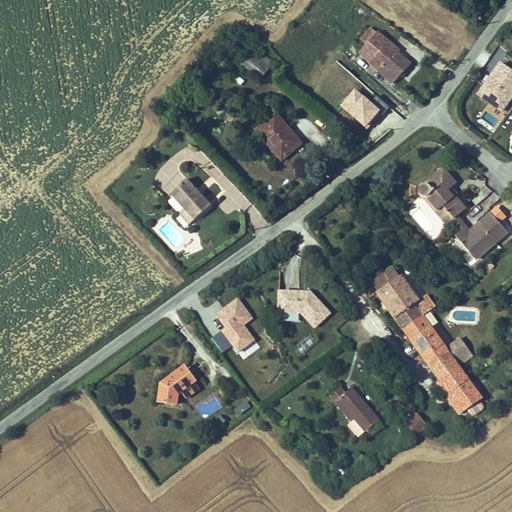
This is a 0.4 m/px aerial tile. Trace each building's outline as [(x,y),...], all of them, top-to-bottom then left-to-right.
[(399,53),(400,52),(376,35),(361,57),(398,84),(413,63),(399,53)] [(333,54),(322,70),(325,72),(326,70),(332,74),(342,59),(333,54)] [(274,79),(258,56),(245,66),(261,88),(274,79)] [(476,94),(503,112),(511,99),(511,68),(500,60),(476,94)] [(290,159),(303,148),(277,119),(257,137),(271,152),(267,156),(280,170),(291,160),(290,159)] [(253,141),(267,156),(271,152),(257,137),(253,141)] [(467,209),(450,190),(457,183),(443,168),(435,174),(438,177),(428,186),(426,185),(425,185),(423,185),(422,186),(421,186),(419,188),(419,189),(418,191),(418,192),(418,193),(419,195),(420,197),(422,198),(425,199),(427,198),(440,212),(444,208),(448,213),(441,220),(447,226),(467,209)] [(426,185),(428,186),(438,177),(435,174),(423,185),(425,185),(426,185)] [(208,211),(183,185),(167,200),(182,216),(191,226),(208,211)] [(444,208),(440,212),(427,198),(425,199),(422,198),(441,220),(448,213),(444,208)] [(481,228),(468,239),(461,232),(454,238),(475,261),(506,234),(490,215),(478,225),(481,228)] [(186,231),(191,226),(182,216),(176,221),(186,231)] [(478,225),(468,234),(464,229),(461,232),(468,239),(481,228),(478,225)] [(391,287),(399,280),(393,271),(384,278),(391,287)] [(414,307),(418,305),(400,280),(399,280),(391,287),(377,297),(403,332),(422,318),(414,307)] [(212,337),(222,352),(233,345),(237,353),(256,341),(245,324),(254,318),(240,297),(215,313),(225,329),(212,337)] [(288,297),(272,297),(272,318),(289,318),(303,333),(319,318),(298,297),(296,299),(288,299),(288,297)] [(418,305),(414,307),(422,318),(430,313),(422,302),(418,305)] [(422,318),(403,332),(428,366),(447,353),(422,318)] [(449,356),(447,353),(428,366),(430,370),(449,356)] [(449,356),(430,370),(442,385),(461,371),(449,356)] [(483,402),(461,371),(442,385),(451,397),(465,416),(483,402)] [(177,385),(182,381),(177,373),(172,377),(177,385)] [(172,377),(159,385),(162,389),(157,392),(155,399),(151,398),(150,409),(167,412),(169,401),(187,389),(182,381),(177,385),(172,377)] [(151,398),(155,399),(157,392),(162,389),(159,385),(152,390),(151,398)] [(442,385),(438,389),(446,401),(451,397),(442,385)] [(342,393),(336,398),(331,392),(319,402),(324,407),(328,404),(340,418),(355,435),(368,424),(342,393)] [(460,419),(465,416),(451,397),(446,401),(460,419)] [(328,404),(324,407),(336,422),(340,418),(328,404)] [(397,425),(407,438),(419,429),(409,416),(397,425)]
